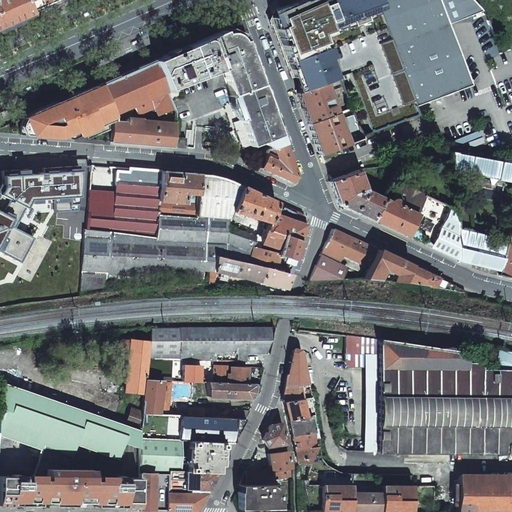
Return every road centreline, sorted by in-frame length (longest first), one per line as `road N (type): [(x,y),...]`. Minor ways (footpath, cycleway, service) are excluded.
road 1 (residential): [(324,212),(221,163),(0,145)]
road 2 (residential): [(324,212),(296,280),(272,389),(213,511)]
road 3 (unknown): [(281,339),(310,344),(338,457),(434,472)]
road 4 (residential): [(245,0),(324,212)]
road 5 (residential): [(511,292),(324,212)]
road 6 (secondary): [(0,74),(170,0)]
